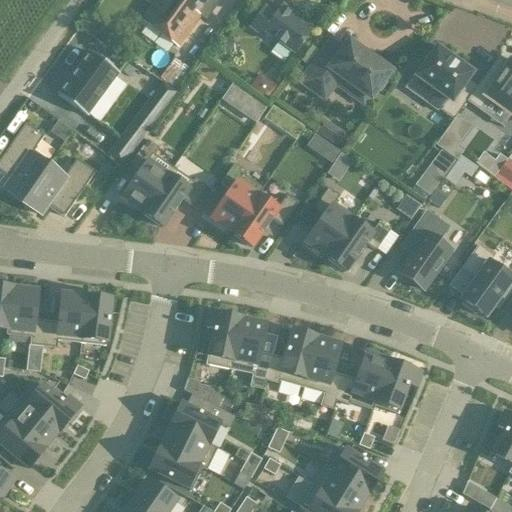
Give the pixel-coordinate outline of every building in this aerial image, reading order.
[(177,47),(199,17),(194,14),(204,0),(159,0),(143,22),(177,47)] [(309,33),(293,22),(287,18),(290,14),(281,7),(274,17),(263,9),(249,28),(261,37),(264,33),(293,55),(309,33)] [(385,84),(385,80),(390,73),(388,71),(387,67),(379,61),(375,62),(363,53),(360,56),(345,45),(341,51),(330,42),(300,83),(319,96),(335,75),(370,100),(375,93),(379,92),(385,84)] [(464,85),(467,80),(471,75),(472,74),(471,72),(470,73),(437,49),(438,49),(436,47),(435,49),(415,77),(446,99),(438,111),(452,121),(473,92),(464,85)] [(92,55),(62,99),(90,119),(121,75),(92,55)] [(176,58),(163,77),(178,87),(191,68),(176,58)] [(206,62),(200,71),(215,81),(221,71),(206,62)] [(473,92),(452,121),(464,129),(472,118),(490,130),(509,144),(511,140),(511,85),(511,84),(510,83),(509,84),(509,85),(507,87),(497,80),(492,86),(483,79),(473,92)] [(142,108),(157,119),(177,92),(163,81),(142,108)] [(278,130),(287,117),(271,107),(263,119),(278,130)] [(4,190),(22,203),(50,163),(34,152),(44,137),(25,124),(0,159),(0,173),(10,180),(4,190)] [(310,145),(334,162),(343,151),(319,133),(310,145)] [(141,214),(173,169),(154,156),(158,149),(147,141),(130,165),(140,172),(121,200),(141,214)] [(483,152),(475,162),(494,176),(507,159),(499,154),(495,161),(483,152)] [(330,172),(342,181),(357,162),(344,153),(330,172)] [(454,167),(464,174),(470,178),(476,169),(460,158),(454,167)] [(511,162),(507,159),(496,175),(511,187),(511,162)] [(51,164),(50,163),(22,203),(40,216),(47,206),(64,218),(95,173),(76,160),(63,178),(48,168),(51,164)] [(231,234),(262,189),(243,176),(245,173),(233,165),(219,185),(230,192),(210,220),(231,234)] [(173,169),(141,214),(144,216),(143,216),(158,227),(159,226),(162,228),(182,200),(192,207),(206,187),(194,179),(192,182),(173,169)] [(263,190),(262,189),(231,234),(233,236),(248,247),(248,246),(251,248),(271,220),(281,227),(298,204),(286,195),(279,206),(260,194),(263,190)] [(325,258),(353,217),(334,204),(339,197),(327,189),(313,209),(324,216),(304,244),(325,258)] [(435,193),(429,202),(437,209),(444,199),(435,193)] [(456,252),(444,243),(454,229),(431,213),(411,240),(423,249),(404,275),(427,292),(445,267),(446,268),(456,254),(455,253),(456,252)] [(353,217),(325,258),(327,260),(327,261),(342,271),(345,273),(365,245),(375,252),(389,232),(377,224),(373,231),(353,217)] [(511,284),(510,283),(511,280),(489,263),(493,258),(477,246),(461,269),(475,280),(460,301),(463,303),(461,305),(475,315),(477,312),(485,318),(500,297),(502,299),(511,285),(511,284)] [(0,330),(7,331),(12,289),(0,287),(0,330)] [(12,289),(7,331),(30,334),(29,347),(42,348),(45,323),(34,321),(37,292),(12,289)] [(45,323),(42,348),(56,350),(58,337),(81,340),(86,298),(61,295),(57,324),(45,323)] [(86,297),(86,298),(81,340),(106,343),(111,300),(86,297)] [(207,356),(231,361),(240,320),(209,313),(205,329),(212,330),(207,356)] [(252,379),(265,382),(271,357),(259,354),(265,325),(240,320),(231,361),(254,366),(252,379)] [(281,373),(304,379),(315,339),(315,338),(291,331),(283,360),(271,357),(265,382),(278,385),(281,373)] [(339,346),(315,339),(304,379),(326,386),(323,398),(336,402),(343,377),(331,374),(339,346)] [(343,377),(336,402),(348,406),(352,394),(374,402),(389,362),(365,354),(355,381),(343,377)] [(389,362),(374,402),(398,411),(407,386),(414,389),(419,373),(389,362)] [(88,372),(76,367),(72,376),(84,381),(88,372)] [(42,386),(26,406),(58,433),(59,433),(79,408),(67,397),(62,403),(42,386)] [(222,400),(210,394),(206,403),(218,409),(222,400)] [(180,405),(169,427),(208,446),(219,423),(180,405)] [(11,423),(44,450),(58,433),(26,406),(11,423)] [(491,454),(511,465),(511,417),(504,413),(497,428),(503,431),(491,454)] [(44,450),(11,423),(0,436),(0,446),(28,470),(44,450)] [(159,448),(198,466),(208,446),(169,427),(159,448)] [(275,430),(271,439),(283,444),(287,436),(275,430)] [(367,450),(372,438),(363,434),(358,446),(367,450)] [(279,453),(283,444),(271,439),(268,447),(279,453)] [(198,466),(159,448),(148,470),(187,489),(198,466)] [(331,474),(367,496),(381,475),(344,452),(331,474)] [(244,464),(255,470),(260,462),(249,456),(244,464)] [(262,470),(274,477),(279,468),(267,461),(262,470)] [(251,479),(255,470),(244,464),(239,472),(251,479)] [(0,501),(13,481),(0,473),(0,501)] [(349,511),(357,511),(367,496),(331,474),(319,493),(349,511)] [(132,500),(149,511),(168,511),(176,501),(146,481),(132,500)] [(349,511),(319,493),(307,511),(349,511)] [(496,500),(487,494),(480,506),(489,511),(496,500)] [(239,507),(246,511),(251,511),(255,507),(244,499),(239,507)] [(149,511),(132,500),(124,511),(149,511)]
